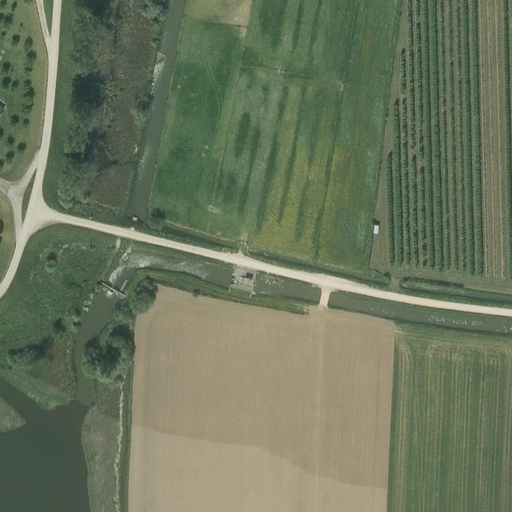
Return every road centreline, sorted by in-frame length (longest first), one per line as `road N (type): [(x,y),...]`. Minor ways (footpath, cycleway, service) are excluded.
road 1 (unclassified): [(511,312),(421,304),(31,208)]
road 2 (unclassified): [(31,208),(49,47)]
